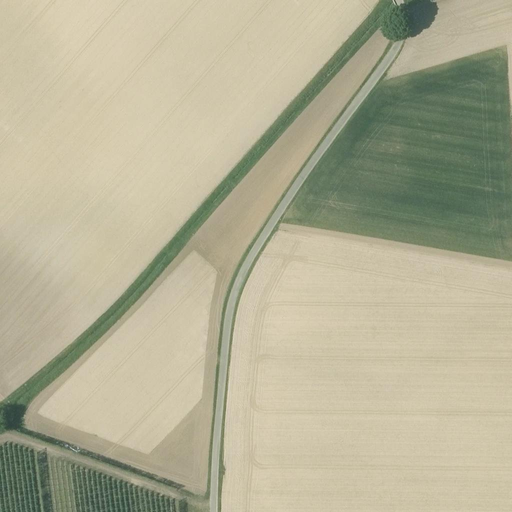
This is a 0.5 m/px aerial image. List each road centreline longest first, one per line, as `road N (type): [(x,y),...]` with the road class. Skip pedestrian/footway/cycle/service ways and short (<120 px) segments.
road 1 (unclassified): [(213,511),(231,302),(276,213),(398,46),(399,0)]
road 2 (track): [(0,438),(213,506)]
